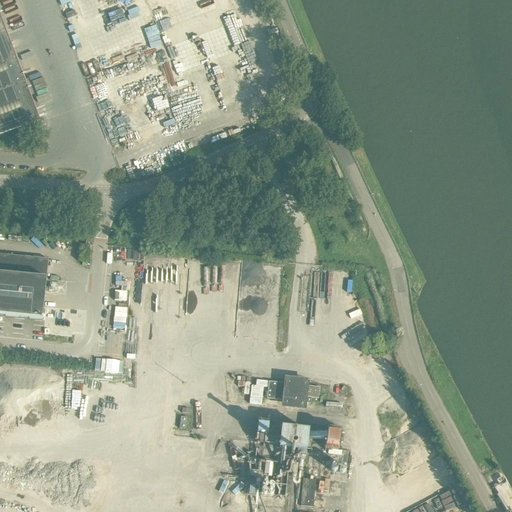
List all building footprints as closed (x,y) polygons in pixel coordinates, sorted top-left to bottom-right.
[(0,135),(39,121),(0,17),(0,135)] [(114,258),(133,258),(133,247),(114,247),(114,258)] [(0,315),(42,320),(48,260),(0,255),(0,315)] [(124,370),(125,353),(113,353),(112,370),(124,370)] [(303,405),(304,403),(310,404),(311,398),(318,399),(320,388),(305,386),(305,384),(288,382),(288,384),(256,381),(256,387),(251,386),(249,404),(261,405),(263,387),(268,388),(267,399),(285,401),(285,405),(302,407),(303,405)] [(179,429),(186,430),(188,418),(180,417),(179,429)] [(120,425),(120,435),(160,436),(160,426),(120,425)] [(257,434),(267,435),(268,426),(258,425),(257,434)] [(279,449),(306,452),(308,432),(281,429),(279,449)] [(326,444),(337,446),(339,434),(328,432),(326,444)] [(317,455),(317,457),(316,457),(315,467),(325,468),(325,471),(328,472),(329,458),(330,459),(330,456),(317,455)] [(284,463),(288,463),(286,479),(292,480),(293,476),(296,477),(296,473),(293,472),(294,457),(289,456),(288,459),(285,459),(284,463)] [(196,469),(197,488),(206,488),(205,469),(196,469)] [(300,507),(313,508),(316,481),(303,479),(300,507)]
